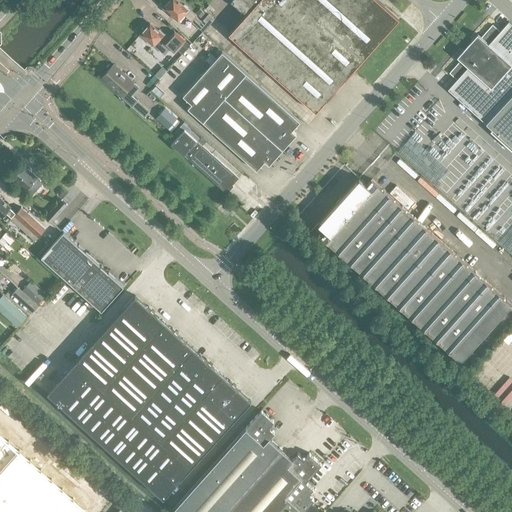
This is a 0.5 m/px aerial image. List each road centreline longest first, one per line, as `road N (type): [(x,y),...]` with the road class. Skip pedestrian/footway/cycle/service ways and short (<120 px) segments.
road 1 (unclassified): [(209,281),(443,17)]
road 2 (tertiary): [(467,511),(209,281)]
road 3 (tertiary): [(16,103),(109,0)]
road 4 (tertiary): [(113,192),(37,110),(16,103)]
road 5 (tertiary): [(16,103),(26,121),(113,192)]
road 6 (tertiary): [(209,281),(113,192)]
